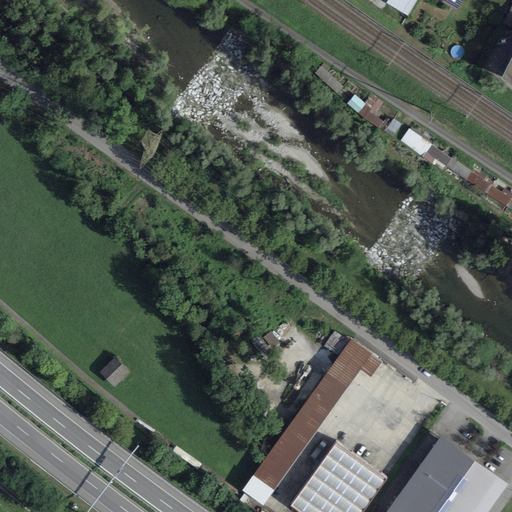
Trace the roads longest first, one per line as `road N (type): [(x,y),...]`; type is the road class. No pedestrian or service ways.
road 1 (tertiary): [(0,69),(511,437)]
road 2 (unclassified): [(511,183),(240,0)]
road 3 (motorway): [(173,511),(0,376)]
road 4 (motorway): [(0,413),(126,511)]
